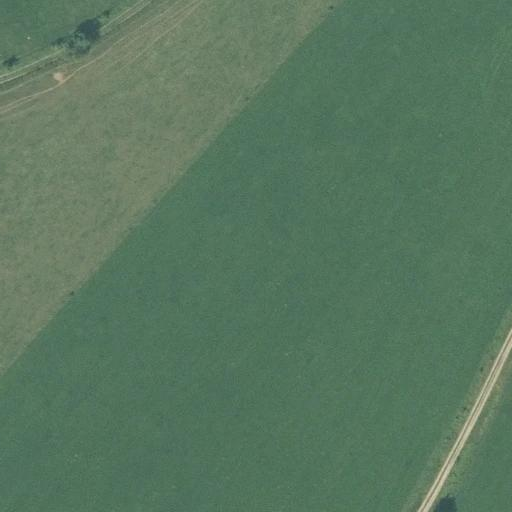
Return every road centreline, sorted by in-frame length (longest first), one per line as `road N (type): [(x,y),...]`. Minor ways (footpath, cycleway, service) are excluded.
road 1 (track): [(421,511),(511,336)]
road 2 (track): [(0,81),(72,50),(149,0)]
